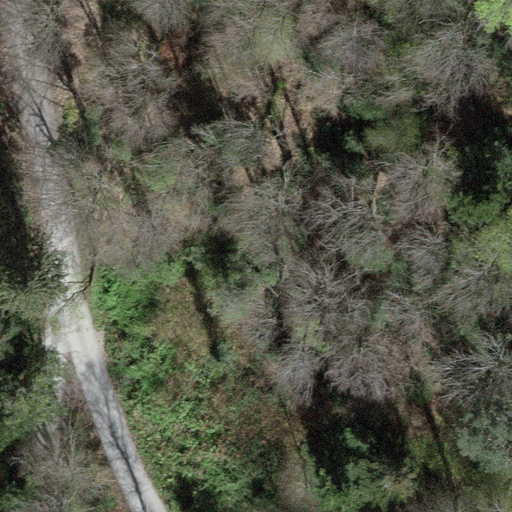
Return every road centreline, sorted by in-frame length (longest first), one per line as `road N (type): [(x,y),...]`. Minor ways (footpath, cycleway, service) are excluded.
road 1 (track): [(36,0),(74,291),(130,488),(148,511)]
road 2 (track): [(74,291),(51,369),(44,511)]
